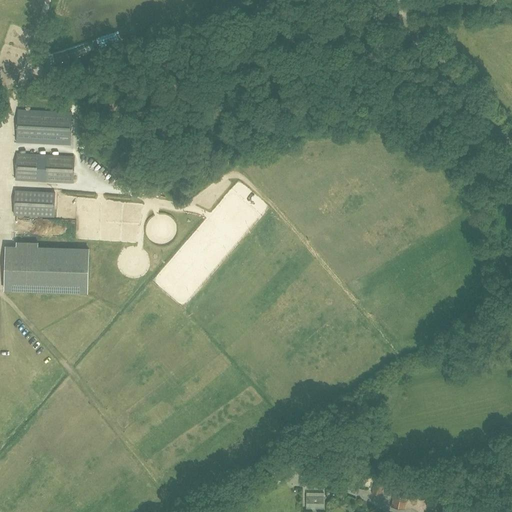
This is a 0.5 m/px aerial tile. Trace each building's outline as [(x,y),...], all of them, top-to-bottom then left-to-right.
[(72,113),(18,110),(17,142),(70,144),(72,113)] [(74,156),(47,155),(17,154),(16,179),(73,182),(74,156)] [(56,189),(16,187),(15,211),(55,212),(56,189)] [(4,280),(4,288),(87,291),(87,280),(88,248),(38,247),(38,242),(16,242),(16,246),(5,246),(4,280)] [(335,448),(331,444),(323,436),(319,440),(330,452),(335,448)] [(289,476),(323,477),(323,463),(289,463),(289,476)] [(380,495),(382,485),(383,480),(376,478),(372,494),(380,495)] [(404,508),(408,491),(395,488),(392,506),(404,508)] [(474,503),(485,506),(485,504),(486,500),(475,498),(474,502),(474,503)]
